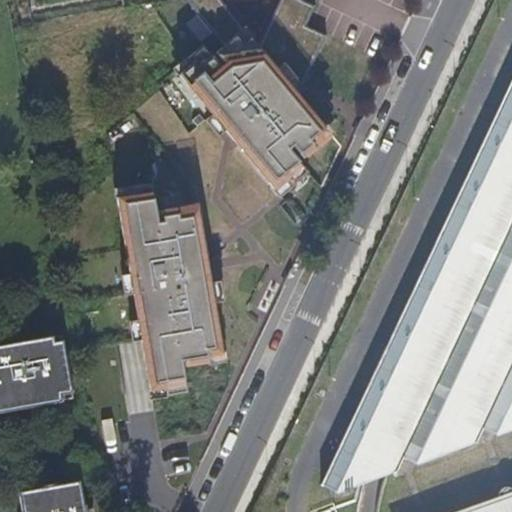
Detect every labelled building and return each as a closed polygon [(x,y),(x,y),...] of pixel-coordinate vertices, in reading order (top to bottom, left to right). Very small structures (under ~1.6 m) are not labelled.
[(218,0),(183,0),(223,50),(215,56),(206,51),(179,74),(282,195),(305,176),(294,163),(328,135),(297,99),(326,37),(306,28),(315,10),(301,4),(303,0),(282,0),(260,48),(218,0)] [(511,72),(321,484),(380,465),(511,420),(511,72)] [(174,110),(186,102),(176,87),(164,95),(174,110)] [(149,187),(116,192),(150,400),(185,394),(181,368),(221,361),(196,209),(154,216),(149,187)] [(53,338),(0,347),(0,413),(62,402),(60,395),(72,393),(62,342),(53,343),(53,338)] [(60,395),(62,402),(73,400),(72,393),(60,395)] [(89,511),(88,505),(85,505),(81,482),(60,485),(59,483),(42,486),(42,489),(21,492),(24,511),(89,511)] [(511,511),(511,489),(447,511),(511,511)]
